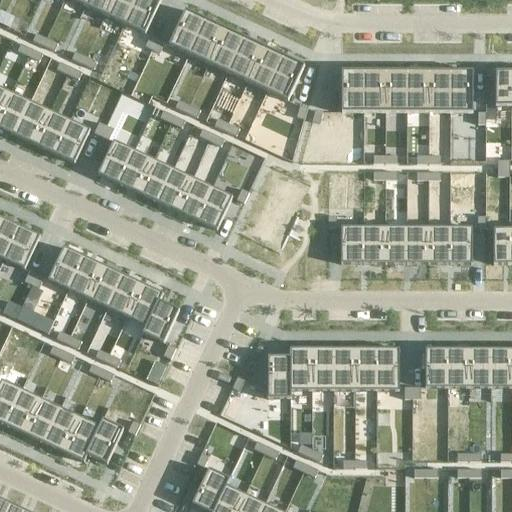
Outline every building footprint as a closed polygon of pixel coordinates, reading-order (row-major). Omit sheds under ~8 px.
[(67,0),(86,8),(89,0),(67,0)] [(89,0),(86,8),(105,18),(113,0),(89,0)] [(113,0),(105,18),(125,27),(137,0),(113,0)] [(159,0),(137,0),(125,27),(145,36),(162,1),(159,0)] [(185,12),(169,47),(189,57),(206,22),(185,12)] [(206,22),(189,57),(209,66),(225,31),(206,22)] [(225,31),(209,66),(228,75),(245,40),(225,31)] [(36,36),(33,43),(44,48),(47,41),(36,36)] [(150,39),(145,49),(152,53),(157,42),(150,39)] [(245,40),(228,75),(248,84),(264,49),(245,40)] [(47,41),(44,48),(55,53),(58,46),(47,41)] [(157,42),(152,53),(159,56),(164,45),(157,42)] [(21,46),(18,53),(28,59),(32,51),(21,46)] [(264,49),(248,84),(267,94),(284,58),(264,49)] [(32,51),(28,59),(39,64),(43,56),(32,51)] [(75,54),(72,61),(83,66),(86,59),(75,54)] [(284,58),(267,94),(288,103),(304,68),(284,58)] [(86,59),(83,66),(94,71),(97,64),(86,59)] [(60,65),(57,72),(68,77),(71,70),(60,65)] [(71,70),(68,77),(78,82),(82,75),(71,70)] [(341,73),(341,115),(364,115),(364,73),(341,73)] [(364,73),(364,115),(385,115),(385,73),(364,73)] [(385,73),(385,115),(407,115),(407,73),(385,73)] [(407,73),(407,115),(429,115),(429,73),(407,73)] [(429,73),(429,115),(450,115),(450,73),(429,73)] [(450,73),(450,115),(473,115),(473,73),(450,73)] [(496,73),(496,109),(511,109),(511,73),(496,73)] [(0,90),(0,118),(11,96),(0,90)] [(11,96),(0,118),(0,131),(15,138),(30,105),(11,96)] [(179,102),(175,110),(186,115),(190,108),(179,102)] [(30,105),(15,138),(34,147),(50,114),(30,105)] [(190,108),(186,115),(197,120),(201,113),(190,108)] [(300,108),(297,120),(304,122),(308,110),(300,108)] [(315,112),(312,124),(320,126),(323,114),(315,112)] [(164,113),(160,120),(171,125),(174,118),(164,113)] [(50,114),(34,147),(54,156),(69,123),(50,114)] [(478,116),(478,128),(486,128),(486,116),(478,116)] [(174,118),(171,125),(182,130),(185,123),(174,118)] [(218,121),(214,128),(225,133),(229,126),(218,121)] [(69,123),(54,156),(74,166),(90,133),(69,123)] [(99,125),(94,136),(102,139),(107,128),(99,125)] [(229,126),(225,133),(236,138),(240,131),(229,126)] [(107,128),(102,139),(109,142),(114,131),(107,128)] [(203,131),(199,139),(210,144),(214,136),(203,131)] [(214,136),(210,144),(221,149),(224,142),(214,136)] [(113,144),(98,177),(118,186),(134,153),(113,144)] [(134,153),(118,186),(138,196),(153,162),(134,153)] [(374,158),(374,166),(386,166),(386,158),(374,158)] [(386,158),(386,166),(398,166),(398,158),(386,158)] [(417,158),(417,166),(429,166),(429,158),(417,158)] [(429,158),(429,166),(441,166),(441,158),(429,158)] [(153,162),(138,196),(157,205),(173,172),(153,162)] [(498,162),(498,170),(510,170),(510,162),(498,162)] [(498,170),(498,178),(510,178),(510,170),(498,170)] [(173,172),(157,205),(177,214),(192,181),(173,172)] [(374,174),(374,182),(386,182),(386,174),(374,174)] [(386,174),(386,182),(398,182),(398,174),(386,174)] [(417,174),(417,182),(429,182),(429,174),(417,174)] [(429,174),(429,182),(441,182),(441,174),(429,174)] [(192,181),(177,214),(196,223),(212,190),(192,181)] [(212,190),(196,223),(217,233),(232,200),(212,190)] [(242,191),(237,202),(244,206),(249,195),(242,191)] [(328,218),(328,231),(336,231),(336,218),(328,218)] [(0,220),(0,219),(0,259),(4,262),(20,229),(0,220)] [(478,219),(478,231),(486,231),(486,219),(478,219)] [(20,229),(4,262),(24,271),(40,238),(20,229)] [(341,230),(341,266),(363,267),(363,230),(341,230)] [(363,230),(363,267),(385,267),(385,230),(363,230)] [(385,230),(385,267),(406,267),(407,230),(385,230)] [(407,230),(406,267),(428,267),(428,230),(407,230)] [(428,230),(428,267),(450,267),(450,230),(428,230)] [(450,230),(450,267),(472,267),(472,230),(450,230)] [(510,232),(495,232),(495,268),(510,268),(510,232)] [(64,249),(48,283),(68,292),(84,259),(64,249)] [(84,259),(68,292),(88,301),(104,268),(84,259)] [(104,268),(88,301),(108,310),(123,277),(104,268)] [(36,276),(29,273),(24,284),(31,287),(36,276)] [(44,280),(36,276),(31,287),(39,290),(44,280)] [(123,277),(108,310),(127,320),(143,287),(123,277)] [(143,287),(127,320),(147,329),(159,303),(162,296),(143,287)] [(147,329),(143,336),(164,346),(179,312),(159,303),(147,329)] [(60,334),(57,341),(68,346),(71,339),(60,334)] [(71,339),(68,346),(79,351),(82,344),(71,339)] [(168,347),(163,358),(171,361),(176,350),(168,347)] [(53,348),(50,355),(61,360),(64,353),(53,348)] [(290,359),(290,393),(312,393),(312,351),(290,351),(290,359)] [(312,351),(312,393),(333,393),(333,351),(312,351)] [(333,351),(333,393),(355,393),(355,351),(333,351)] [(355,351),(355,393),(377,393),(377,351),(355,351)] [(377,351),(377,393),(399,393),(399,351),(377,351)] [(425,351),(425,390),(448,390),(448,351),(425,351)] [(448,351),(448,390),(469,390),(469,351),(448,351)] [(469,351),(469,390),(491,390),(491,351),(469,351)] [(511,351),(491,351),(491,390),(511,390),(511,351)] [(99,352),(96,359),(107,364),(110,357),(99,352)] [(64,353),(61,360),(72,366),(75,358),(64,353)] [(110,357),(107,364),(118,369),(121,362),(110,357)] [(268,359),(268,401),(290,401),(290,393),(290,359),(268,359)] [(93,366),(89,374),(100,379),(103,372),(93,366)] [(103,372),(100,379),(111,384),(114,377),(103,372)] [(238,380),(233,390),(240,394),(245,383),(238,380)] [(1,383),(0,384),(0,425),(5,428),(21,392),(1,383)] [(412,390),(404,390),(404,402),(412,402),(412,390)] [(420,390),(412,390),(412,402),(420,402),(420,390)] [(21,392),(5,428),(24,437),(41,402),(21,392)] [(41,402),(24,437),(44,446),(60,411),(41,402)] [(60,411),(44,446),(63,455),(78,424),(80,420),(60,411)] [(78,424),(63,455),(83,464),(86,457),(100,429),(80,420),(78,424)] [(100,429),(86,457),(107,467),(123,431),(103,422),(100,429)] [(133,423),(128,434),(135,437),(140,426),(133,423)] [(258,444),(254,451),(265,456),(268,449),(258,444)] [(301,447),(298,454),(309,459),(312,452),(301,447)] [(268,449),(265,456),(276,461),(279,454),(268,449)] [(312,452),(309,459),(320,464),(323,457),(312,452)] [(511,455),(501,456),(501,464),(511,463),(511,455)] [(202,456),(197,466),(204,470),(209,459),(202,456)] [(458,456),(458,464),(470,464),(470,456),(458,456)] [(470,456),(470,464),(482,464),(482,456),(470,456)] [(297,462),(293,469),(304,474),(308,467),(297,462)] [(343,463),(343,471),(355,471),(355,463),(343,463)] [(355,463),(355,471),(367,471),(367,463),(355,463)] [(308,467),(304,474),(315,480),(318,472),(308,467)] [(208,471),(192,507),(203,511),(214,511),(225,488),(229,481),(208,471)] [(511,471),(501,472),(501,480),(511,479),(511,471)] [(414,472),(414,480),(426,480),(426,472),(414,472)] [(426,472),(426,480),(438,480),(438,472),(426,472)] [(458,472),(458,480),(470,480),(470,472),(458,472)] [(470,472),(470,480),(482,480),(482,472),(470,472)] [(214,511),(238,511),(245,497),(225,488),(214,511)] [(245,497),(238,511),(261,511),(265,507),(245,497)] [(0,500),(0,511),(9,511),(12,506),(0,500)]
